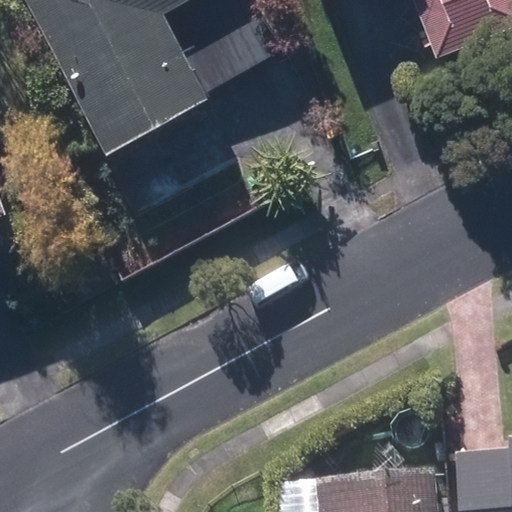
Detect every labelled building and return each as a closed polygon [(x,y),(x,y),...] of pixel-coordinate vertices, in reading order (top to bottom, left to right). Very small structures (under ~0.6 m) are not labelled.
[(43,0),(127,151),(229,94),(182,9),(197,0),(43,0)] [(511,0),(426,0),(451,56),(511,30),(511,0)] [(0,220),(32,206),(0,132),(0,220)] [(511,511),(511,455),(468,459),(472,511),(511,511)] [(449,511),(446,472),(328,482),(328,488),(289,491),(291,511),(449,511)]
